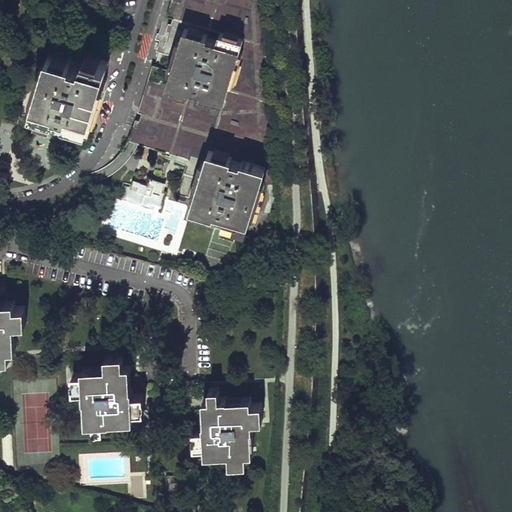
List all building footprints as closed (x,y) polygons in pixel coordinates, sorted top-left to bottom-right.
[(227,38),(238,0),(174,0),(172,9),(168,8),(157,42),(161,44),(158,54),(167,57),(163,71),(154,68),(140,114),(143,116),(141,123),(137,122),(132,138),(190,157),(204,115),(210,117),(215,102),(225,105),(245,43),(227,38)] [(75,59),(52,52),(34,109),(58,116),(59,114),(69,117),(68,119),(91,126),(109,70),(85,62),(85,64),(75,61),(75,59)] [(234,160),(210,153),(192,210),(216,217),(217,215),(227,218),(225,225),(247,232),(267,170),(243,163),(243,165),(233,162),(234,160)] [(157,212),(167,181),(149,176),(147,183),(130,178),(123,201),(157,212)] [(0,354),(10,354),(9,342),(13,342),(12,318),(26,318),(26,302),(14,301),(14,296),(7,296),(7,301),(0,301),(0,354)] [(82,369),(73,370),(74,386),(83,386),(84,392),(94,392),(94,400),(90,400),(91,408),(87,408),(87,417),(93,416),(94,427),(102,426),(102,416),(134,415),(134,407),(144,407),(143,389),(133,390),(133,382),(123,382),(123,376),(126,376),(125,367),(131,367),(130,358),(123,358),(123,349),(106,349),(106,365),(82,366),(82,369)] [(210,393),(203,393),(203,402),(208,402),(209,411),(212,411),(213,417),(204,418),(204,426),(194,426),(195,442),(204,442),(204,449),(213,449),(212,444),(219,444),(219,441),(229,440),(229,459),(247,458),(246,449),(253,448),(253,440),(248,440),(247,430),(245,430),(245,424),(253,423),(252,415),(263,415),(262,398),(251,398),(251,392),(227,393),(220,393),(220,383),(210,383),(210,393)]
